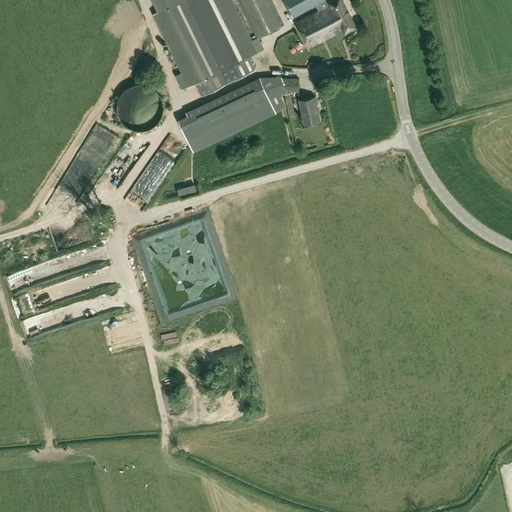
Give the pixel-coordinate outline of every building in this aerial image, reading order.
[(256,69),(250,56),(258,52),(233,0),(152,0),(158,10),(153,13),(188,86),(195,83),(202,96),(256,69)] [(238,0),(257,38),(285,25),(272,0),(238,0)] [(285,0),(295,18),(317,6),(318,9),(313,12),(314,13),(297,22),(311,48),(337,34),(339,37),(347,33),(346,32),(357,27),(342,0),(331,0),(329,2),(327,0),(285,0)] [(126,62),(135,70),(142,60),(133,53),(126,62)] [(179,119),(194,150),(277,112),(271,99),(262,80),(261,77),(186,111),(188,114),(179,119)] [(271,81),(269,77),(262,80),(271,99),(277,112),(285,108),(280,95),(278,96),(271,81)] [(278,77),(271,81),(278,96),(280,95),(285,92),(284,90),(278,77)] [(278,77),(284,90),(299,91),(300,79),(278,77)] [(121,130),(156,124),(155,116),(161,115),(158,102),(155,81),(115,87),(121,130)] [(321,120),(316,97),(300,100),(304,123),(321,120)] [(105,144),(108,139),(93,131),(90,136),(105,144)] [(80,228),(70,232),(72,238),(82,234),(80,228)]
